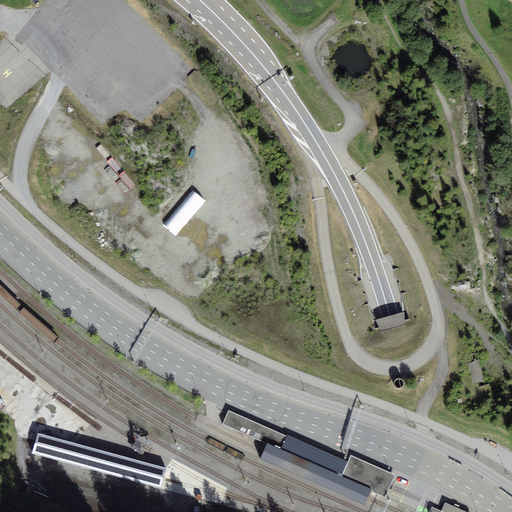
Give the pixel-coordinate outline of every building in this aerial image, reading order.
[(480,359),(470,361),(473,382),(483,380),(480,359)] [(229,410),(222,424),(267,444),(281,450),(287,436),(229,410)] [(341,477),(347,462),(287,436),(281,450),(341,477)] [(281,450),(267,444),(260,459),(364,505),(371,490),(341,477),(281,450)] [(385,496),(394,475),(350,455),(347,462),(341,477),(371,490),(385,496)] [(429,511),(466,511),(445,502),(441,511),(432,507),(429,511)]
